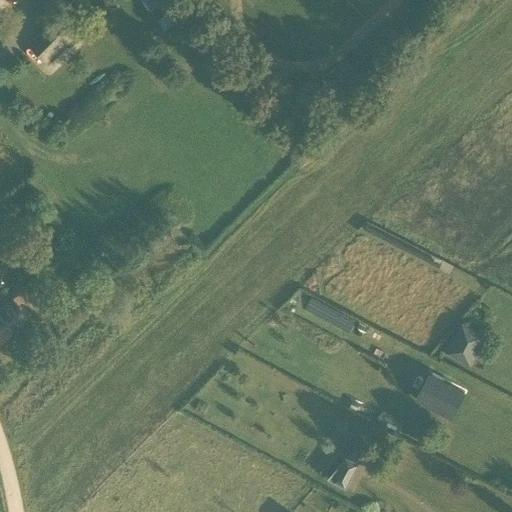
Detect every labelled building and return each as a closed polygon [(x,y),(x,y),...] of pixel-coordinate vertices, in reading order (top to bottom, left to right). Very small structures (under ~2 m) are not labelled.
[(143,0),(165,30),(179,20),(164,0),(143,0)] [(56,19),(31,45),(48,62),(74,36),(56,19)] [(0,342),(28,320),(32,325),(47,313),(24,284),(9,296),(11,299),(0,307),(0,342)] [(471,368),(482,346),(475,342),(479,335),(465,328),(450,358),(471,368)] [(430,374),(417,399),(453,418),(465,393),(430,374)] [(336,471),(328,479),(333,482),(346,489),(351,479),(340,473),(339,472),(336,471)]
